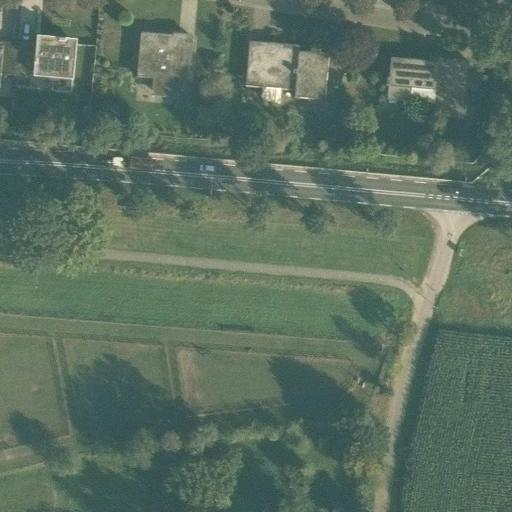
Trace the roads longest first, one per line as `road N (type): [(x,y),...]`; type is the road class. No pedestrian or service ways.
road 1 (primary): [(0,163),(466,201)]
road 2 (unclassified): [(385,511),(413,348),(466,201)]
road 3 (residential): [(511,37),(228,0)]
